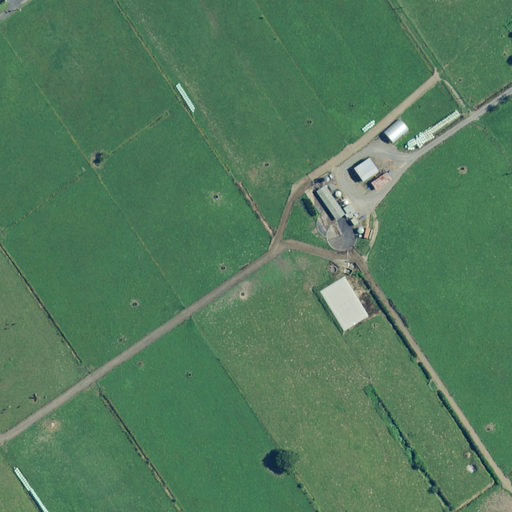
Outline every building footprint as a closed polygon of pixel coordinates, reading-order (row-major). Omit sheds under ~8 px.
[(377,171),(368,158),(353,169),(362,182),(377,171)] [(390,180),(385,173),(371,183),(375,190),(390,180)] [(344,214),(325,186),(316,192),(336,220),(344,214)] [(333,194),(333,195),(334,196),(334,197),(335,198),(336,198),(337,199),(338,199),(339,199),(340,198),(341,198),(341,197),(342,197),(342,196),(342,195),(342,194),(342,193),(342,192),(341,192),(341,191),(340,191),(339,190),(338,190),(337,190),(336,190),(336,191),(335,191),(334,191),(334,192),(334,193),(333,194)] [(353,211),(350,205),(343,208),(346,214),(353,211)]
